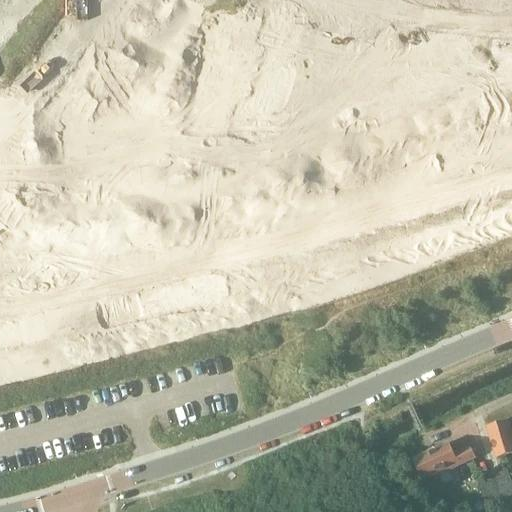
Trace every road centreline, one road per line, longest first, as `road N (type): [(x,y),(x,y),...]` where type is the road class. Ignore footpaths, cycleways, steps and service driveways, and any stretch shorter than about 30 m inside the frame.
road 1 (unclassified): [(79,491),(229,445),(511,329)]
road 2 (unknown): [(511,27),(295,0)]
